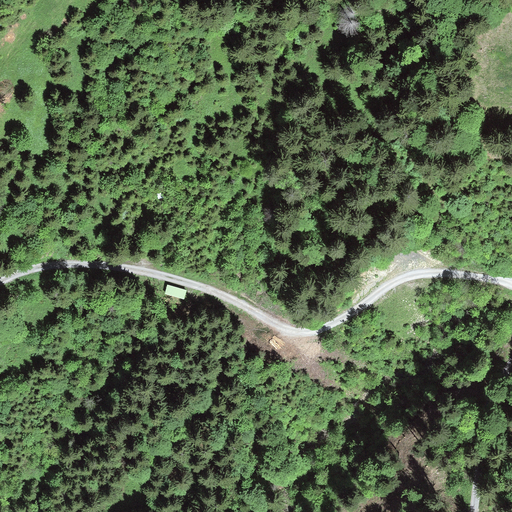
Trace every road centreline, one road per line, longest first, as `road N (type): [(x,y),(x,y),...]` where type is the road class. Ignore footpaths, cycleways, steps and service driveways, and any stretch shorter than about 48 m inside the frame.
road 1 (track): [(0,281),(76,265),(159,273),(297,334),(344,318),(411,275),(511,282)]
road 2 (track): [(511,365),(485,412),(476,511)]
